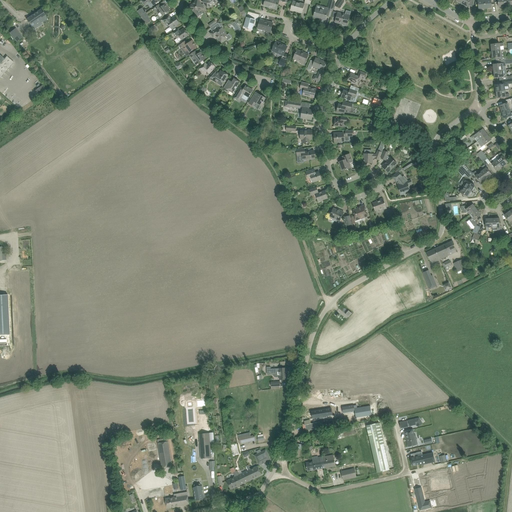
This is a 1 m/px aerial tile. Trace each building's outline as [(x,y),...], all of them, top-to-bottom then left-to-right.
[(197,18),(202,13),(201,11),(205,9),(198,0),(197,0),(195,2),(189,7),(193,12),(193,13),(197,18)] [(205,0),(203,2),(207,7),(208,9),(218,1),(217,0),(205,0)] [(265,0),(265,1),(264,6),(277,9),(279,1),(279,0),(265,0)] [(339,0),(336,6),(339,8),(344,1),(343,1),(343,0),(339,0)] [(484,0),(476,0),(475,5),(476,5),(478,4),(479,9),(479,10),(482,10),(482,9),(485,8),(484,0)] [(293,1),(292,5),(291,10),(302,13),(305,4),(293,1)] [(160,4),(156,7),(153,9),(156,12),(156,11),(158,14),(160,12),(163,16),(170,11),(165,4),(162,7),(160,4)] [(316,8),(315,12),(314,17),(325,20),(328,12),(316,8)] [(26,19),(29,23),(31,26),(40,20),(39,19),(45,15),(41,9),(26,19)] [(347,26),(349,16),(350,12),(346,10),(345,15),(338,13),(335,23),(336,23),(336,22),(341,23),(341,24),(343,24),(343,25),(345,26),(346,25),(347,26)] [(179,23),(176,18),(175,17),(171,19),(169,16),(165,19),(163,20),(168,27),(169,26),(172,30),(173,29),(177,26),(176,26),(179,23)] [(253,29),(256,20),(247,18),(245,27),(253,29)] [(258,29),(266,31),(271,32),(273,23),(261,20),(259,24),(258,29)] [(16,28),(10,33),(17,41),(22,37),(16,28)] [(229,34),(227,36),(222,28),(220,30),(218,28),(211,33),(213,37),(216,36),(217,38),(218,39),(218,40),(220,42),(221,43),(226,39),(227,41),(232,37),(229,34)] [(174,32),(173,33),(177,39),(179,42),(182,40),(184,38),(188,35),(184,29),(180,32),(178,29),(174,32)] [(197,48),(193,42),(192,41),(188,44),(186,41),(182,44),(181,45),(186,52),(188,50),(190,53),(197,48)] [(276,41),(274,46),(272,51),(284,56),(288,47),(281,44),(281,43),(276,41)] [(491,44),(492,51),(504,50),(503,43),(491,44)] [(297,50),(295,54),(294,58),(301,61),(301,62),(305,64),(307,59),(309,55),(297,50)] [(492,51),(492,58),(505,57),(504,50),(492,51)] [(203,61),(206,58),(204,56),(203,57),(200,52),(197,54),(196,54),(195,52),(191,55),(190,55),(194,61),(196,65),(200,62),(200,63),(203,61)] [(0,76),(1,77),(14,62),(7,56),(4,59),(0,55),(0,76)] [(279,65),(284,67),(287,60),(281,58),(279,65)] [(313,80),(314,80),(319,82),(324,70),(327,63),(315,58),(314,62),(311,60),(307,69),(311,70),(312,66),(316,68),(317,67),(320,69),(317,77),(315,76),(313,80)] [(493,64),(494,71),(506,70),(505,64),(511,63),(511,59),(510,59),(501,60),(501,63),(493,64)] [(205,63),(202,67),(199,69),(205,74),(207,72),(210,74),(214,69),(213,69),(215,67),(210,62),(207,65),(205,63)] [(64,96),(43,69),(44,68),(42,65),(36,69),(39,72),(40,71),(52,88),(53,87),(61,98),(64,96)] [(502,77),(502,80),(503,80),(507,80),(506,74),(506,70),(494,71),(495,78),(502,77)] [(216,72),(213,76),(211,80),(217,83),(219,80),(223,83),(228,75),(221,71),(219,74),(216,72)] [(365,79),(367,74),(360,71),(358,76),(351,73),(348,81),(351,82),(351,83),(358,86),(360,81),(362,78),(365,79)] [(228,81),(225,86),(224,88),(226,90),(225,91),(229,93),(230,92),(233,94),(234,93),(235,92),(234,92),(238,86),(240,82),(234,79),(232,82),(231,83),(228,81)] [(504,84),(496,85),(496,92),(505,91),(510,90),(509,84),(511,83),(511,79),(507,80),(503,80),(504,84)] [(303,95),(312,97),(314,98),(316,89),(308,87),(309,84),(302,82),(300,89),(304,90),(303,95)] [(35,90),(38,95),(46,89),(43,84),(35,90)] [(250,95),(253,90),(246,86),(244,89),(241,87),(240,88),(237,93),(236,95),(241,98),(244,94),(249,97),(250,95)] [(341,97),(346,99),(350,101),(352,97),(355,98),(358,91),(355,90),(350,89),(349,92),(344,90),(341,97)] [(257,104),(258,104),(262,107),(265,103),(264,102),(266,98),(259,94),(257,97),(254,95),(249,104),(254,106),(255,104),(257,105),(257,104)] [(502,112),(511,108),(511,101),(500,105),(502,112)] [(337,112),(343,113),(344,114),(345,110),(351,111),(352,104),(348,103),(343,102),(342,105),(339,104),(337,112)] [(303,107),(302,113),(301,118),(312,120),(313,111),(311,110),(308,110),(308,108),(303,107)] [(511,108),(502,112),(504,119),(510,117),(511,119),(511,118),(511,108)] [(334,126),(339,127),(343,127),(343,123),(347,123),(347,118),(341,117),(341,120),(335,119),(334,126)] [(480,140),(487,134),(483,129),(473,136),(475,139),(478,136),(480,140)] [(338,133),(334,134),(335,142),(340,142),(345,141),(349,141),(349,136),(349,135),(353,135),(353,131),(346,130),(346,134),(344,134),(344,133),(338,134),(338,133)] [(303,143),(305,143),(310,143),(310,139),(313,139),(312,131),(300,131),(301,136),(300,139),(303,139),(303,143)] [(480,140),(477,142),(481,147),(491,140),(487,134),(480,140)] [(364,158),(364,163),(373,163),(373,158),(375,158),(375,159),(379,160),(382,153),(383,147),(380,146),(378,151),(376,155),(373,155),(373,154),(364,154),(364,158)] [(297,157),(303,156),(303,160),(315,159),(314,151),(305,152),(304,149),(296,149),(297,155),(297,157)] [(384,151),(383,154),(381,159),(385,160),(387,162),(382,167),(389,173),(397,164),(390,158),(387,156),(388,153),(384,151)] [(479,153),(485,161),(488,159),(485,156),(482,151),(479,153)] [(483,162),(485,161),(479,153),(478,154),(477,154),(480,159),(483,162)] [(498,155),(495,157),(497,160),(502,167),(508,163),(500,153),(498,155)] [(350,154),(347,155),(342,157),(344,161),(339,162),(342,171),(351,168),(349,163),(353,162),(350,154)] [(492,159),(489,161),(494,167),(497,171),(502,167),(497,160),(495,157),(492,159)] [(422,168),(421,164),(421,161),(411,163),(402,168),(404,170),(412,166),(419,164),(420,169),(422,168)] [(484,170),(481,172),(486,179),(492,175),(484,165),(482,167),(484,170)] [(397,181),(400,184),(398,185),(401,195),(405,194),(405,192),(410,191),(408,186),(413,184),(411,180),(408,181),(404,176),(402,177),(399,173),(402,170),(401,168),(396,172),(397,173),(392,177),(396,182),(397,181)] [(314,169),(312,170),(306,172),(308,179),(311,178),(313,183),(317,181),(322,180),(319,172),(316,173),(314,169)] [(486,179),(481,172),(478,174),(476,171),(473,173),(480,183),(486,179)] [(461,185),(464,187),(471,191),(475,185),(464,179),(463,182),(461,185)] [(317,187),(312,189),(310,190),(312,195),(315,194),(318,202),(328,199),(325,191),(319,193),(317,187)] [(471,191),(464,187),(462,190),(459,188),(457,191),(467,197),(471,191)] [(383,198),(379,200),(376,201),(377,202),(373,204),(374,208),(375,211),(379,210),(380,211),(387,208),(383,198)] [(468,212),(470,215),(477,210),(473,204),(467,209),(467,206),(461,206),(461,209),(464,213),(467,212),(468,212)] [(353,210),(355,216),(353,217),(355,221),(369,216),(366,210),(365,205),(361,207),(357,209),(356,208),(354,209),(354,210),(353,210)] [(334,208),(332,213),(330,217),(340,221),(342,217),(344,212),(340,210),(340,211),(334,208)] [(475,227),(475,225),(477,225),(477,223),(475,220),(481,215),(477,210),(470,215),(472,218),(469,220),(474,226),(475,227)] [(493,219),(493,231),(500,231),(501,234),(504,233),(501,227),(501,226),(500,226),(499,219),(493,219)] [(453,241),(435,249),(440,260),(449,256),(448,253),(456,249),(453,241)] [(440,260),(435,249),(426,253),(430,261),(431,261),(432,263),(440,260)] [(463,259),(453,263),(457,272),(467,268),(463,259)] [(31,267),(13,268),(16,345),(11,345),(11,347),(16,347),(17,375),(35,375),(33,313),(39,313),(39,306),(32,306),(31,267)] [(432,275),(425,278),(429,286),(430,286),(436,283),(432,275)] [(7,294),(0,294),(0,334),(9,334),(7,294)] [(335,315),(342,318),(345,313),(338,309),(335,315)] [(287,375),(286,368),(267,369),(267,374),(279,374),(279,379),(282,379),(287,379),(287,378),(288,377),(288,375),(287,375)] [(370,406),(354,408),(355,411),(356,417),(372,415),(370,406)] [(331,408),(311,412),(312,418),(332,415),(331,408)] [(422,423),(419,418),(399,423),(401,428),(415,425),(416,427),(417,426),(418,427),(422,423)] [(379,423),(366,426),(377,473),(390,470),(379,423)] [(318,425),(303,428),(304,434),(319,431),(318,425)] [(342,436),(355,433),(353,427),(341,430),(342,436)] [(413,429),(404,431),(406,439),(407,439),(408,447),(417,445),(416,444),(417,444),(415,435),(414,435),(413,429)] [(199,434),(201,459),(211,458),(209,433),(199,434)] [(250,435),(238,438),(240,444),(252,441),(250,435)] [(158,443),(162,468),(173,466),(168,441),(158,443)] [(257,454),(254,456),(259,465),(262,463),(262,464),(263,463),(267,462),(266,461),(268,460),(270,459),(268,455),(267,454),(265,450),(261,452),(260,450),(257,451),(258,454),(257,454)] [(416,453),(411,454),(412,458),(411,458),(412,466),(422,464),(422,465),(435,462),(433,453),(417,456),(416,453)] [(333,455),(322,456),(323,460),(325,468),(335,466),(333,455)] [(323,460),(322,456),(317,457),(317,456),(312,457),(313,462),(306,463),(307,471),(325,468),(323,460)] [(257,466),(248,470),(252,479),(262,474),(257,466)] [(237,476),(236,471),(235,471),(234,467),(230,469),(232,474),(233,473),(235,477),(226,481),(230,489),(241,484),(237,476)] [(354,468),(341,471),(343,479),(356,477),(354,468)] [(238,470),(236,471),(237,476),(241,484),(252,479),(248,470),(242,473),(241,471),(238,472),(238,470)] [(179,477),(181,490),(187,489),(184,476),(179,477)] [(437,480),(431,481),(432,491),(438,490),(450,489),(448,477),(437,479),(437,480)] [(204,499),(202,487),(201,487),(200,484),(194,485),(195,488),(193,488),(195,500),(204,499)] [(188,497),(187,493),(187,492),(174,494),(174,497),(165,499),(166,503),(167,508),(189,504),(188,497)] [(432,507),(430,501),(425,502),(423,494),(416,496),(420,510),(432,507)]
